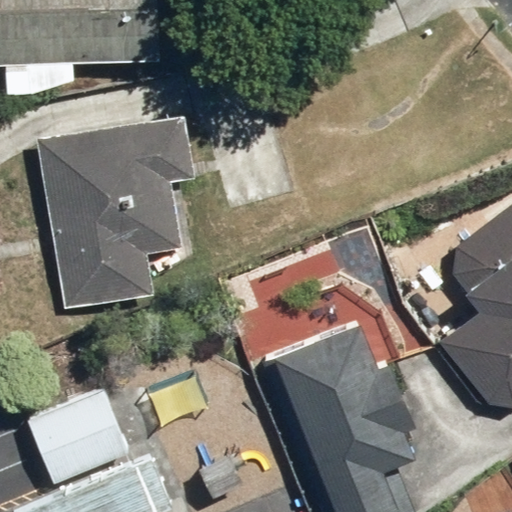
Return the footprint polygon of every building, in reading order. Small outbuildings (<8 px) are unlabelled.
[(144,0),(0,0),(0,63),(145,63),(144,0)] [(185,120),(40,141),(64,307),(153,294),(146,248),(177,243),(167,179),(193,175),(185,120)] [(508,408),(511,405),(511,193),(445,246),(445,276),(455,289),(447,295),(461,312),(423,342),(470,402),(508,408)] [(352,319),(257,357),(319,511),(409,511),(390,463),(407,456),(352,319)] [(92,376),(12,412),(45,486),(125,450),(92,376)] [(164,511),(147,471),(49,511),(164,511)]
